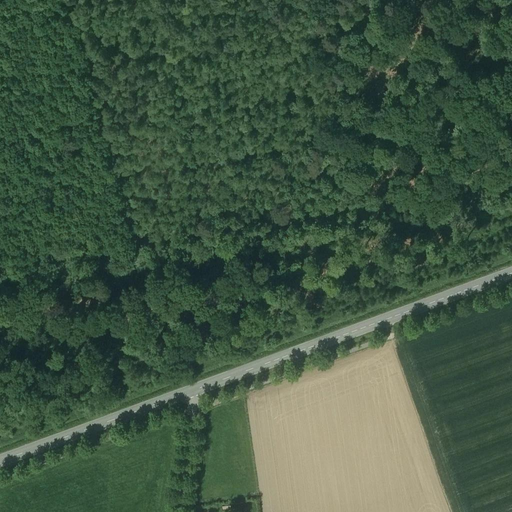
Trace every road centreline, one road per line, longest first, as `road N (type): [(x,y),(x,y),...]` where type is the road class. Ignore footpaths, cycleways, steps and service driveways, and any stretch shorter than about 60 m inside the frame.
road 1 (tertiary): [(195,388),(511,272)]
road 2 (tertiary): [(0,460),(195,388)]
road 3 (unclassified): [(195,388),(180,511)]
